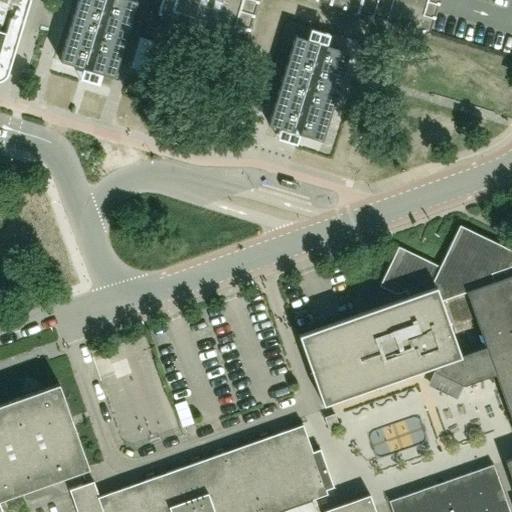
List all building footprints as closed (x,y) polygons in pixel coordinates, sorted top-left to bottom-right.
[(30,0),(0,0),(0,70),(6,73),(7,74),(6,76),(7,77),(30,0)] [(75,0),(57,61),(80,68),(100,0),(75,0)] [(109,0),(88,71),(111,78),(134,1),(129,0),(109,0)] [(162,0),(157,17),(242,43),(255,0),(325,0),(427,30),(436,0),(162,0)] [(291,132),(318,44),(295,36),(267,125),(291,132)] [(322,142),(349,53),(326,46),(299,135),(322,142)] [(511,275),(505,278),(502,270),(511,267),(511,264),(511,250),(469,230),(455,235),(440,267),(398,247),(379,286),(397,294),(406,291),(408,297),(300,335),(299,335),(298,335),(323,405),(324,405),(324,404),(419,371),(433,367),(434,371),(464,385),(495,374),(511,421),(511,458),(505,461),(511,481),(511,275)] [(375,511),(370,495),(323,511),(276,511),(327,494),(326,490),(332,487),(332,488),(334,487),(320,449),(312,452),(303,425),(99,497),(94,482),(69,490),(76,511),(2,511),(0,505),(0,499),(89,468),(59,384),(0,404),(0,511),(375,511)] [(388,502),(391,511),(508,511),(505,500),(501,488),(492,465),(388,502)]
